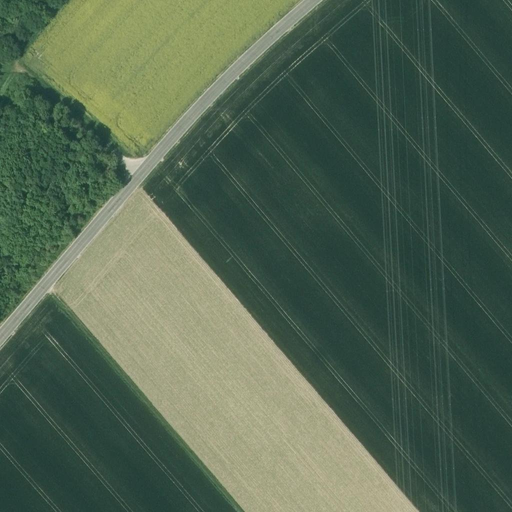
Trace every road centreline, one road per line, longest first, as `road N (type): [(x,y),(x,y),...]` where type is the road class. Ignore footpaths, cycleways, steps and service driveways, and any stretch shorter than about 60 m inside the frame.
road 1 (tertiary): [(313,0),(194,112),(0,339)]
road 2 (track): [(239,511),(46,285)]
road 3 (track): [(139,177),(10,61)]
